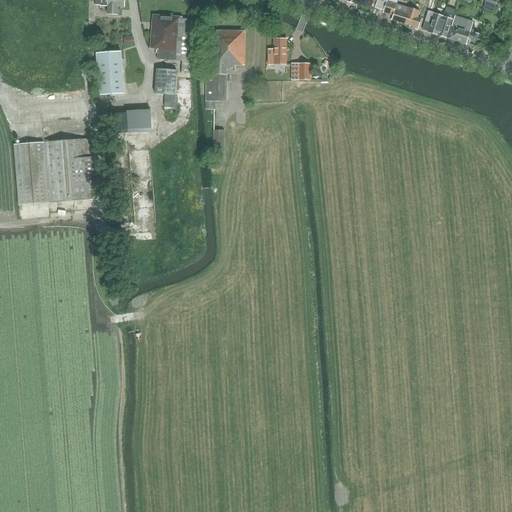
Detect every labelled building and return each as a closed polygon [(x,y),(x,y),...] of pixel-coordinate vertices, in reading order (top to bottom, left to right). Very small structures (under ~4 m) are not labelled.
[(118,7),(124,7),(124,0),(95,0),(95,6),(100,6),(108,7),(107,15),(117,15),(118,7)] [(387,1),(383,13),(393,16),(391,20),(418,28),(421,19),(417,17),(419,12),(387,1)] [(442,21),(437,35),(446,38),(451,24),(455,10),(446,7),(443,17),(442,21)] [(428,11),(422,30),(428,32),(437,35),(442,21),(443,17),(434,14),(434,13),(428,11)] [(153,16),(150,49),(158,49),(157,60),(182,61),(181,72),(190,73),(191,62),(190,62),(193,20),(182,19),(182,18),(153,16)] [(455,16),(452,26),(447,39),(465,45),(467,40),(481,45),(485,33),(471,29),(473,22),(455,16)] [(125,41),(134,40),(134,30),(124,30),(125,41)] [(206,76),(205,102),(205,110),(215,110),(215,102),(226,102),(226,75),(225,75),(226,68),(236,68),(236,66),(244,66),(245,32),(212,31),(212,74),(211,74),(211,76),(206,76)] [(273,50),(268,50),(268,65),(286,65),(286,40),(273,40),(273,50)] [(120,52),(96,53),(99,95),(123,94),(120,52)] [(299,64),(299,80),(309,80),(309,64),(299,64)] [(155,95),(175,96),(176,71),(155,70),(155,95)] [(164,96),(164,108),(163,115),(176,115),(176,108),(174,108),(175,96),(164,96)] [(127,112),(127,115),(128,133),(151,132),(150,111),(127,112)] [(223,160),(223,131),(212,131),(212,160),(223,160)] [(19,205),(89,200),(88,196),(98,195),(96,157),(90,158),(89,139),(15,145),(19,205)] [(146,145),(131,146),(136,197),(142,196),(144,208),(153,207),(146,145)]
